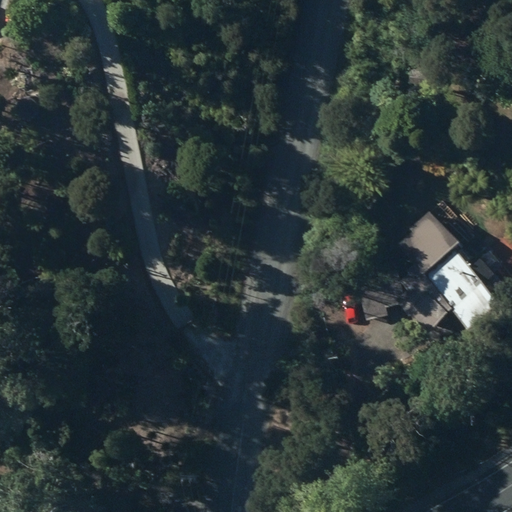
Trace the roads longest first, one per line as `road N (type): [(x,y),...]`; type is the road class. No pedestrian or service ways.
road 1 (residential): [(233,511),(324,0)]
road 2 (unknown): [(252,377),(177,273),(119,164),(89,0)]
